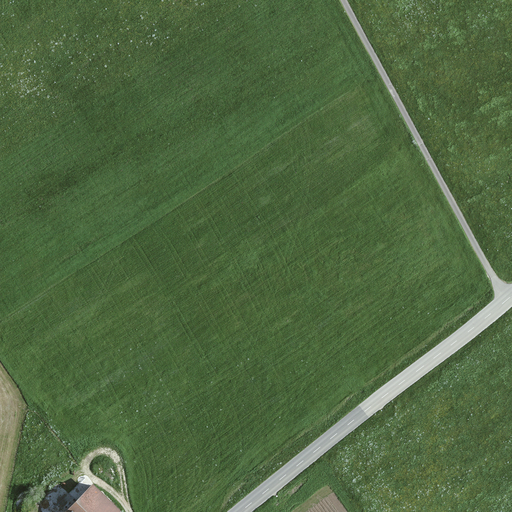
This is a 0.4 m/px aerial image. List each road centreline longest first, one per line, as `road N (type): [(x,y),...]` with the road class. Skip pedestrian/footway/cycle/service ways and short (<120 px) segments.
road 1 (tertiary): [(511,295),(240,511)]
road 2 (track): [(504,302),(341,0)]
